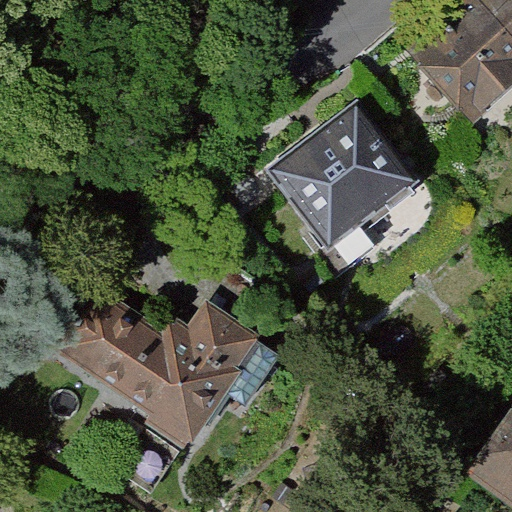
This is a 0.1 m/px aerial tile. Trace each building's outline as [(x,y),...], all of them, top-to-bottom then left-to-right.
[(511,0),(483,0),(479,5),(511,40),(511,0)] [(511,40),(479,5),(417,62),(480,132),(511,102),(511,40)] [(414,179),(354,101),(266,168),(325,246),(414,179)] [(159,325),(89,279),(47,344),(147,410),(142,417),(188,446),(262,333),(202,294),(185,320),(169,309),(159,325)] [(511,414),(472,471),(511,498),(511,414)]
